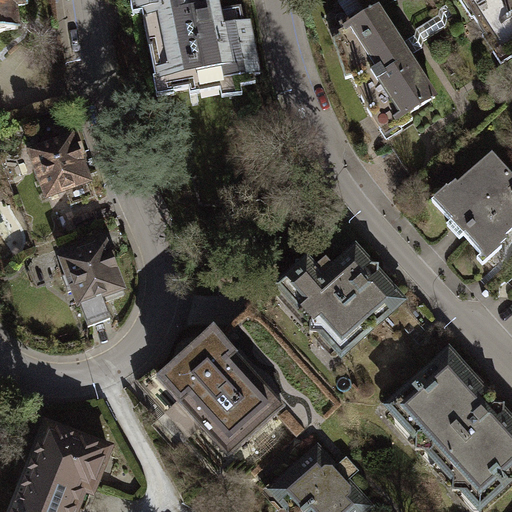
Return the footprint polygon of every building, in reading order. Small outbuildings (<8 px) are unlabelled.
[(0,25),(0,22),(16,21),(14,7),(27,5),(25,0),(0,0),(0,33),(1,33),(0,25)] [(147,0),(151,20),(143,21),(149,49),(156,48),(162,78),(170,76),(173,92),(198,87),(199,93),(220,88),(219,82),(238,79),(239,85),(256,82),(255,75),(260,74),(255,49),(250,50),(241,8),(215,13),(214,6),(206,8),(203,0),(147,0)] [(511,0),(467,0),(478,16),(473,19),(483,35),(488,32),(501,52),(511,44),(511,0)] [(362,19),(359,13),(349,19),(353,25),(338,34),(345,45),(341,47),(346,60),(339,61),(344,80),(351,77),(362,103),(380,132),(394,124),(397,129),(412,120),(408,114),(434,98),(423,80),(427,77),(414,57),(410,60),(401,46),(406,43),(397,29),(392,33),(377,9),(362,19)] [(71,138),(31,153),(48,197),(67,190),(72,204),(93,197),(71,138)] [(511,228),(511,176),(492,155),(457,187),(455,184),(443,195),(445,198),(440,203),(486,252),(490,248),(493,250),(506,238),(504,236),(511,228)] [(105,245),(63,261),(68,275),(62,277),(68,292),(74,290),(88,326),(110,318),(103,302),(123,294),(105,245)] [(368,264),(355,249),(336,267),(326,257),(313,269),(306,262),(296,262),(296,272),(288,279),(285,275),(270,289),(275,294),(280,290),(310,322),(309,334),(322,334),(340,355),(401,299),(379,275),(378,264),(368,264)] [(215,329),(157,381),(229,460),(287,407),(215,329)] [(449,354),(390,408),(415,435),(415,451),(429,450),(440,463),(446,463),(454,473),(451,475),(452,492),(466,491),(479,506),(506,482),(511,482),(511,423),(504,415),(504,404),(494,404),(494,392),(483,392),(449,354)] [(81,511),(108,446),(47,422),(11,511),(81,511)] [(361,511),(370,505),(318,451),(271,493),(287,505),(287,511),(361,511)]
